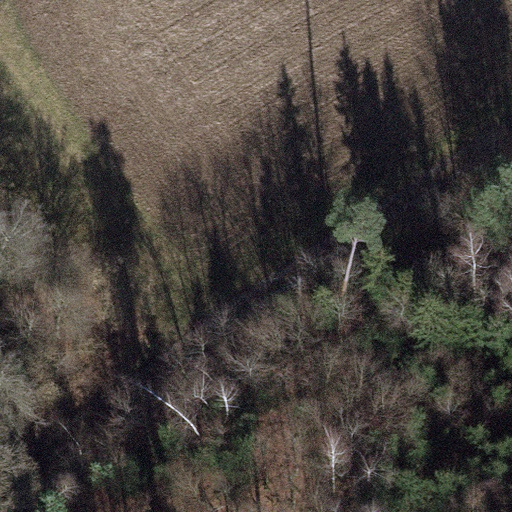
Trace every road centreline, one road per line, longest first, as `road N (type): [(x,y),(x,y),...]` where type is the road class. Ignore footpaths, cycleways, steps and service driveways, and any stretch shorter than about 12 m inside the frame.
road 1 (track): [(511,140),(0,477)]
road 2 (track): [(346,247),(470,263),(511,286)]
